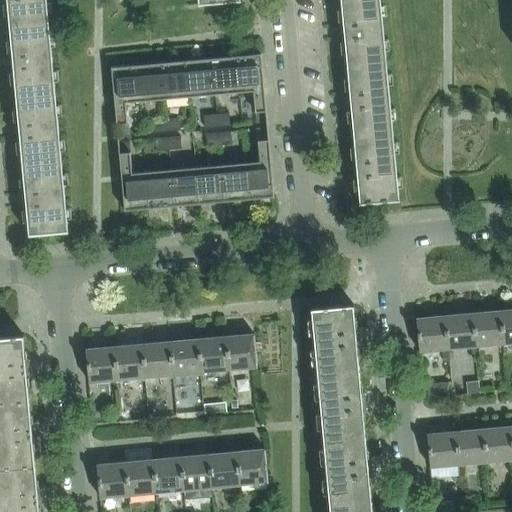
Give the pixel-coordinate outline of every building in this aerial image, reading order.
[(49,24),(46,0),(6,0),(9,27),(49,24)] [(379,0),(339,0),(346,66),(386,62),(379,0)] [(15,96),(55,92),(49,24),(9,27),(15,96)] [(261,54),(236,56),(239,93),(253,92),(255,112),(266,111),(261,54)] [(214,95),(239,93),(236,56),(211,58),(214,95)] [(211,58),(186,61),(189,97),(214,95),(211,58)] [(164,100),(189,97),(186,61),(161,63),(164,100)] [(386,62),(346,66),(352,134),(392,131),(386,62)] [(161,63),(136,65),(139,102),(164,100),(161,63)] [(111,67),(116,125),(127,124),(125,103),(139,102),(136,65),(111,67)] [(62,161),(55,92),(15,96),(21,165),(62,161)] [(229,114),(216,115),(217,128),(230,126),(229,114)] [(205,129),(217,128),(216,115),(204,116),(205,129)] [(178,119),(166,120),(167,132),(179,131),(178,119)] [(155,133),(167,132),(166,120),(154,121),(155,133)] [(392,131),(352,134),(359,204),(399,200),(392,131)] [(231,132),(218,133),(219,145),(232,144),(231,132)] [(207,146),(219,145),(218,133),(205,134),(207,146)] [(181,149),(180,137),(167,138),(169,150),(181,149)] [(156,151),(169,150),(167,138),(155,139),(156,151)] [(259,162),(246,163),(249,199),(274,197),(268,140),(257,141),(259,162)] [(130,152),(119,153),(124,211),(149,209),(145,172),(132,173),(130,152)] [(68,231),(62,161),(21,165),(28,235),(68,231)] [(246,163),(220,165),(224,202),(249,199),(246,163)] [(220,165),(195,167),(199,204),(224,202),(220,165)] [(195,167),(170,170),(174,206),(199,204),(195,167)] [(149,209),(174,206),(170,170),(145,172),(149,209)] [(353,305),(310,309),(316,374),(359,370),(353,305)] [(503,344),(511,342),(511,310),(500,311),(503,344)] [(475,346),(503,344),(500,311),(472,314),(475,346)] [(475,346),(472,314),(444,317),(447,349),(475,346)] [(448,362),(447,349),(444,317),(416,319),(419,351),(441,349),(442,362),(448,362)] [(257,367),(254,334),(225,337),(228,369),(257,367)] [(23,336),(0,337),(0,403),(29,400),(23,336)] [(228,369),(225,337),(197,339),(200,372),(228,369)] [(200,372),(197,339),(169,342),(172,374),(200,372)] [(172,374),(169,342),(142,345),(144,377),(172,374)] [(144,377),(142,345),(114,347),(117,379),(144,377)] [(117,379),(114,347),(85,350),(88,382),(117,379)] [(365,435),(359,370),(316,374),(322,439),(365,435)] [(449,382),(425,385),(427,399),(451,396),(449,382)] [(478,382),(466,383),(467,395),(479,394),(478,382)] [(0,468),(35,465),(29,400),(0,403),(0,468)] [(213,404),(205,405),(206,415),(214,414),(213,404)] [(511,445),(510,427),(482,430),(485,462),(511,459),(511,445)] [(458,465),(485,462),(482,430),(455,432),(458,465)] [(429,467),(458,465),(455,432),(426,435),(429,467)] [(322,439),(328,504),(371,500),(365,435),(322,439)] [(236,452),(239,485),(268,482),(265,449),(236,452)] [(211,487),(239,485),(236,452),(208,455),(211,487)] [(183,490),(211,487),(208,455),(180,457),(183,490)] [(155,492),(183,490),(180,457),(152,460),(155,492)] [(128,495),(155,492),(152,460),(125,463),(128,495)] [(99,498),(128,495),(125,463),(96,465),(99,498)] [(39,511),(35,465),(0,468),(0,511),(39,511)] [(461,511),(460,497),(453,497),(454,511),(461,511)] [(372,511),(371,500),(328,504),(329,511),(372,511)]
